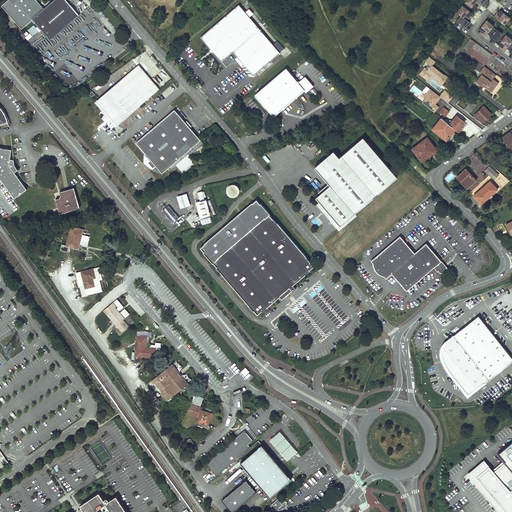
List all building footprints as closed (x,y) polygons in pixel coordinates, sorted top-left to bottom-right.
[(54,0),(43,10),(34,0),(8,0),(3,5),(13,17),(23,28),(32,19),(50,39),(61,30),(79,14),(66,0),(54,0)] [(479,7),(481,3),(476,0),(466,0),(465,2),(472,7),(475,10),(477,7),(478,6),(479,7)] [(249,17),(241,7),(244,4),(242,2),(201,38),(222,62),(233,52),(254,76),(280,53),(260,29),(249,17)] [(253,14),(244,4),(241,7),(249,17),(253,14)] [(461,15),(468,20),(470,18),(469,17),(470,15),(472,13),(469,10),(463,5),(457,12),(461,15)] [(501,10),(499,12),(497,14),(496,13),(494,16),(505,25),(510,18),(501,10)] [(454,25),(459,29),(462,26),(464,27),(465,27),(467,25),(468,26),(470,23),(469,22),(468,20),(461,15),(456,21),(457,21),(454,25)] [(487,20),(479,29),(481,31),(483,33),(491,23),(487,20)] [(493,26),(494,25),(491,23),(483,33),(482,34),(485,36),(488,33),(489,32),(493,26)] [(495,42),(496,41),(503,33),(497,28),(496,29),(493,26),(489,32),(492,35),(491,36),(490,37),(493,39),(492,40),(495,42)] [(511,39),(506,35),(498,44),(501,46),(502,47),(502,48),(505,51),(507,48),(508,47),(508,46),(511,41),(511,39)] [(463,48),(468,52),(476,42),(471,38),(463,48)] [(476,42),(468,52),(474,57),(482,47),(476,42)] [(474,57),(485,65),(492,55),(482,47),(474,57)] [(448,77),(432,65),(435,61),(430,57),(417,73),(427,80),(430,75),(442,84),(448,77)] [(98,99),(118,123),(119,123),(127,116),(157,90),(137,66),(98,99)] [(496,75),(484,66),(479,73),(481,74),(476,81),(483,87),(484,86),(492,92),(499,83),(493,79),(496,75)] [(286,68),(255,95),(274,116),(282,110),(280,108),(303,88),(305,90),(306,92),(313,86),(305,76),(298,82),(286,68)] [(411,79),(406,85),(409,88),(414,81),(411,79)] [(428,86),(417,98),(434,112),(439,106),(435,103),(441,97),(428,86)] [(305,90),(303,88),(280,108),(282,110),(305,90)] [(118,123),(98,99),(95,101),(116,125),(118,123)] [(476,104),(471,100),(467,105),(464,109),(469,113),(476,104)] [(447,102),(439,112),(445,117),(453,107),(447,102)] [(388,113),(392,117),(398,110),(393,105),(388,113)] [(483,106),(474,115),(482,122),(486,117),(487,118),(491,114),(483,106)] [(200,140),(174,109),(136,142),(150,159),(147,162),(152,168),(155,165),(161,173),(166,168),(168,170),(175,164),(182,172),(198,166),(188,153),(192,149),(190,148),(200,140)] [(452,121),(450,124),(455,129),(459,132),(462,128),(461,127),(465,122),(457,116),(452,121)] [(441,118),(432,129),(446,140),(455,129),(450,124),(447,122),(441,118)] [(506,134),(502,137),(507,144),(511,148),(511,150),(511,129),(510,131),(511,133),(507,135),(506,134)] [(397,176),(363,136),(339,157),(333,150),(324,158),(315,166),(330,184),(316,196),(320,201),(321,203),(320,204),(324,209),(329,205),(344,222),(355,212),(397,176)] [(414,151),(422,161),(427,157),(426,155),(429,153),(430,155),(437,150),(427,137),(419,144),(420,146),(414,151)] [(12,149),(0,147),(0,178),(14,198),(27,188),(15,171),(18,169),(14,163),(14,159),(10,158),(12,149)] [(489,166),(485,171),(489,175),(494,170),(489,166)] [(466,168),(457,177),(467,188),(476,180),(466,168)] [(494,170),(489,175),(494,179),(499,175),(494,170)] [(508,182),(501,174),(496,180),(503,187),(508,182)] [(490,181),(473,196),(481,204),(498,189),(490,181)] [(236,197),(238,196),(239,195),(240,193),(240,191),(240,189),(239,187),(238,186),(236,185),(234,185),(232,185),(230,186),(228,187),(227,189),(227,191),(227,193),(228,195),(229,196),(231,197),(232,198),(234,198),(236,197)] [(74,187),(59,191),(61,195),(59,198),(55,199),(60,213),(80,207),(74,187)] [(199,200),(196,202),(196,203),(197,205),(196,206),(197,210),(199,215),(200,218),(211,214),(205,198),(203,199),(200,190),(195,192),(199,200)] [(188,194),(178,197),(181,209),(191,206),(188,194)] [(218,269),(249,305),(255,312),(256,311),(259,314),(266,308),(278,299),(283,295),(282,293),(290,286),(291,288),(295,285),(299,282),(311,271),(311,270),(315,267),(312,263),(312,262),(275,219),(274,220),(270,215),(271,215),(261,204),(261,205),(257,200),(253,204),(252,203),(205,245),(206,246),(201,249),(205,254),(204,254),(214,265),(215,264),(218,269)] [(316,204),(325,214),(337,228),(340,231),(358,216),(355,212),(344,222),(329,205),(324,209),(320,204),(321,203),(320,201),(316,204)] [(163,211),(166,215),(172,210),(169,206),(163,211)] [(172,210),(166,215),(169,218),(175,213),(172,210)] [(178,217),(175,213),(169,218),(173,222),(178,217)] [(83,229),(71,226),(66,245),(62,244),(60,249),(68,251),(69,245),(71,246),(71,244),(73,244),(73,246),(78,247),(79,245),(83,229)] [(381,277),(383,278),(385,280),(390,275),(405,292),(432,269),(436,273),(437,272),(438,273),(439,273),(440,273),(442,273),(444,272),(445,273),(448,271),(424,244),(413,254),(398,237),(370,262),(372,264),(372,266),(373,269),(374,271),(375,273),(377,275),(380,277),(381,277)] [(98,267),(76,272),(79,285),(84,284),(87,293),(101,290),(98,278),(98,276),(99,276),(100,276),(98,267)] [(282,293),(283,295),(291,288),(290,286),(282,293)] [(291,288),(283,295),(284,296),(282,297),(285,300),(294,292),(291,288)] [(266,308),(259,314),(260,315),(264,312),(275,303),(282,297),(284,296),(283,295),(278,299),(266,308)] [(115,307),(111,303),(105,309),(103,310),(107,314),(122,331),(129,326),(123,319),(124,318),(115,307)] [(463,330),(480,317),(478,315),(462,328),(463,330)] [(455,377),(454,378),(461,387),(467,394),(482,383),(486,381),(499,371),(511,360),(511,357),(499,341),(487,326),(480,317),(463,330),(462,328),(453,335),(452,339),(448,342),(444,347),(443,353),(444,359),(446,363),(450,370),(455,377)] [(442,362),(454,378),(455,377),(450,370),(446,363),(444,359),(443,353),(444,347),(448,342),(452,339),(453,335),(442,344),(440,348),(439,353),(440,356),(440,360),(442,362)] [(144,345),(145,345),(146,337),(137,336),(135,356),(154,357),(155,348),(145,347),(144,347),(144,345)] [(169,366),(185,385),(187,388),(190,386),(172,364),(169,366)] [(185,385),(169,366),(151,380),(154,384),(156,382),(163,391),(161,392),(167,400),(185,385)] [(202,408),(191,404),(188,413),(199,417),(198,421),(207,424),(211,413),(202,409),(202,408)] [(217,475),(241,455),(251,447),(249,444),(254,440),(248,433),(245,430),(206,463),(217,475)] [(271,440),(288,460),(298,452),(281,431),(271,440)] [(179,452),(182,457),(187,453),(185,452),(190,448),(188,446),(193,443),(190,439),(185,442),(187,444),(182,447),(184,449),(179,452)] [(493,473),(488,468),(475,479),(500,508),(503,511),(511,511),(511,443),(499,454),(496,456),(504,464),(493,473)] [(263,446),(242,464),(272,499),(293,481),(263,446)] [(0,469),(8,464),(2,455),(0,452),(0,469)] [(475,479),(488,468),(484,463),(467,477),(497,511),(503,511),(500,508),(475,479)] [(224,501),(233,511),(234,511),(257,493),(247,481),(224,501)] [(111,511),(127,511),(116,495),(107,501),(106,499),(105,500),(99,492),(80,505),(85,511),(96,511),(96,510),(103,505),(108,506),(111,511)] [(282,503),(278,497),(270,504),(274,509),(282,503)]
